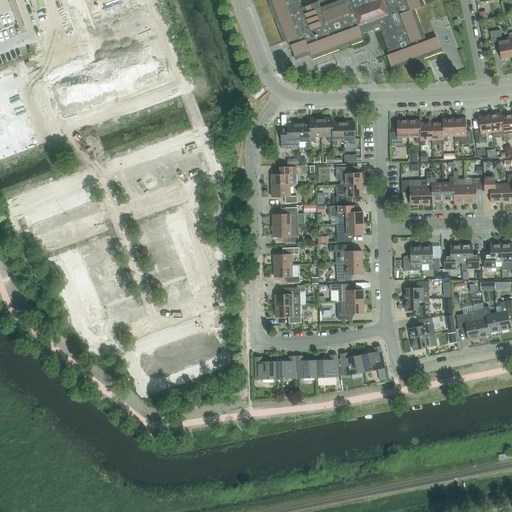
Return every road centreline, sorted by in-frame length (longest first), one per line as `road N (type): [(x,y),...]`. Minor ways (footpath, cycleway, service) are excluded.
road 1 (residential): [(116,219),(154,319),(254,282)]
road 2 (residential): [(254,282),(251,145),(282,92)]
road 3 (residential): [(388,328),(256,342),(254,282)]
road 4 (residential): [(511,349),(397,371),(388,328)]
road 5 (unknown): [(68,0),(104,105),(69,125)]
road 6 (residential): [(511,221),(382,225)]
road 7 (residential): [(382,225),(378,97)]
